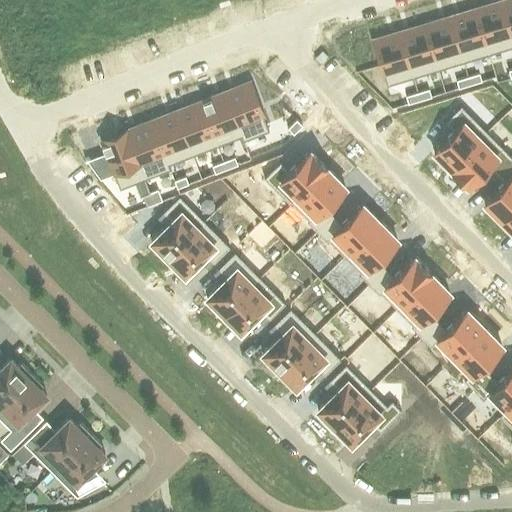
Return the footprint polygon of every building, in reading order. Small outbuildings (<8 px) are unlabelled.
[(33,0),(0,0),(0,12),(35,4),(33,0)] [(222,0),(181,0),(192,35),(229,22),(222,0)] [(260,0),(224,0),(233,23),(264,14),(260,0)] [(511,36),(501,0),(475,8),(489,52),(511,44),(511,36)] [(511,0),(501,0),(511,36),(511,0)] [(147,8),(122,16),(135,53),(158,45),(147,8)] [(475,8),(450,16),(463,60),(464,60),(489,52),(475,8)] [(119,16),(91,27),(103,64),(132,54),(119,16)] [(450,16),(424,23),(438,68),(463,60),(450,16)] [(424,23),(399,31),(412,75),(438,68),(424,23)] [(399,31),(373,39),(386,83),(412,75),(399,31)] [(51,36),(6,50),(13,72),(57,59),(51,36)] [(59,61),(15,75),(22,93),(65,80),(59,61)] [(479,71),(468,75),(470,83),(482,79),(479,71)] [(470,83),(468,75),(456,78),(459,86),(470,83)] [(250,81),(226,90),(244,138),(269,128),(250,81)] [(429,87),(417,90),(420,98),(431,95),(429,87)] [(226,90),(201,100),(217,143),(241,134),(243,139),(244,138),(226,90)] [(420,98),(417,90),(406,94),(408,102),(420,98)] [(201,100),(176,110),(193,153),(217,143),(201,100)] [(453,127),(431,149),(449,166),(487,129),(461,103),(445,119),(453,127)] [(176,110),(151,120),(169,167),(170,167),(169,162),(193,153),(176,110)] [(293,132),(302,124),(296,118),(288,126),(293,132)] [(151,120),(126,129),(144,177),(169,167),(151,120)] [(126,129),(101,139),(102,142),(101,143),(105,151),(106,151),(120,186),(144,177),(126,129)] [(487,129),(449,166),(467,184),(488,163),(496,170),(511,155),(487,129)] [(280,159),(264,175),(291,203),(293,201),(292,201),(328,165),(309,146),(288,167),(280,159)] [(504,178),(482,200),(499,218),(511,205),(511,154),(511,155),(496,170),(504,178)] [(234,155),(223,159),(226,167),(237,163),(234,155)] [(226,167),(223,159),(212,164),(215,171),(226,167)] [(328,165),(292,201),(293,201),(308,217),(307,219),(317,229),(333,213),(325,205),(347,184),(328,165)] [(188,182),(185,174),(174,178),(177,186),(188,182)] [(161,194),(158,187),(150,190),(153,197),(161,194)] [(153,197),(150,190),(143,193),(146,200),(153,197)] [(166,224),(151,238),(159,246),(156,249),(165,258),(204,219),(179,194),(163,209),(172,218),(166,224)] [(333,213),(317,229),(326,238),(328,236),(345,253),(380,218),(362,199),(340,220),(333,213)] [(260,219),(241,200),(233,210),(251,228),(260,219)] [(511,205),(499,218),(511,230),(511,205)] [(380,218),(345,253),(361,270),(359,272),(369,282),(385,265),(378,258),(399,237),(380,218)] [(204,219),(165,258),(174,267),(176,264),(184,272),(199,258),(205,252),(213,261),(229,245),(204,219)] [(288,231),(280,223),(275,228),(283,236),(288,231)] [(221,280),(206,294),(214,303),(212,305),(221,314),(260,275),(235,250),(218,266),(227,274),(221,280)] [(385,265),(369,282),(378,291),(380,289),(397,306),(433,271),(414,252),(393,273),(385,265)] [(433,271),(397,306),(413,323),(412,325),(421,334),(437,318),(430,311),(451,289),(433,271)] [(260,275),(221,314),(229,323),(232,320),(240,328),(254,314),(260,308),(269,317),(285,301),(260,275)] [(344,301),(325,284),(315,291),(334,311),(344,301)] [(370,330),(345,305),(337,315),(362,339),(370,330)] [(437,318),(421,334),(431,344),(436,339),(453,355),(485,323),(466,305),(445,326),(437,318)] [(277,336),(262,351),(270,359),(267,361),(276,370),(315,331),(290,306),(274,322),(282,330),(277,336)] [(485,323),(453,355),(469,372),(463,378),(473,387),(490,371),(482,364),(504,342),(485,323)] [(315,331),(276,370),(285,379),(287,376),(295,384),(310,370),(316,364),(324,373),(341,357),(315,331)] [(0,403),(32,372),(20,361),(17,364),(10,357),(0,367),(0,403)] [(332,392),(317,407),(325,415),(323,417),(332,426),(371,387),(345,362),(329,378),(338,387),(332,392)] [(490,371),(473,387),(483,397),(486,393),(502,410),(503,410),(511,401),(511,364),(497,379),(490,371)] [(47,394),(40,387),(43,384),(32,372),(0,403),(0,418),(11,429),(0,439),(10,449),(39,421),(29,411),(47,394)] [(371,387),(332,426),(340,435),(343,432),(351,441),(366,426),(371,420),(380,429),(401,408),(392,398),(387,403),(371,387)] [(502,410),(499,413),(511,426),(511,434),(511,435),(511,436),(511,401),(503,410),(502,410)] [(23,442),(51,470),(90,432),(79,420),(76,423),(69,416),(50,433),(42,424),(23,442)] [(406,439),(391,453),(408,468),(414,461),(418,465),(423,459),(419,455),(430,446),(421,438),(430,430),(415,417),(399,432),(406,439)] [(102,443),(90,432),(51,470),(77,496),(101,483),(88,470),(105,453),(98,446),(102,443)]
